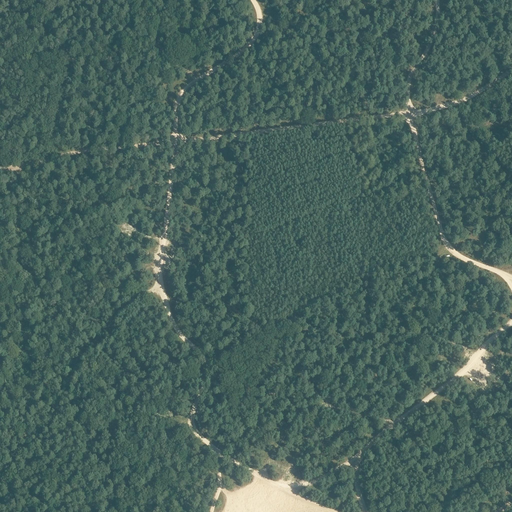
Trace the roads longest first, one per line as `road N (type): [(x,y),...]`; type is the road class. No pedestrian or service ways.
road 1 (track): [(252,0),(260,19),(251,42),(177,97),(158,263),(174,326),(205,362),(190,421),(217,451),(211,511)]
road 2 (track): [(0,168),(84,150),(420,112),(465,98),(511,69)]
road 3 (track): [(511,278),(456,254),(438,225),(408,104),(409,76),(432,37),(437,0)]
road 4 (track): [(217,451),(310,366),(406,321),(447,246)]
road 5 (track): [(511,321),(356,455),(364,511)]
road 6 (track): [(160,289),(126,305),(75,369),(0,342)]
road 7 (track): [(353,343),(164,298)]
road 8 (track): [(279,324),(447,246)]
road 9 (track): [(261,476),(305,409),(325,405),(394,423)]
road 10 (track): [(259,14),(306,14),(408,82)]
road 11 (track): [(217,451),(332,511)]
road 12 (track): [(75,369),(162,416),(190,421)]
